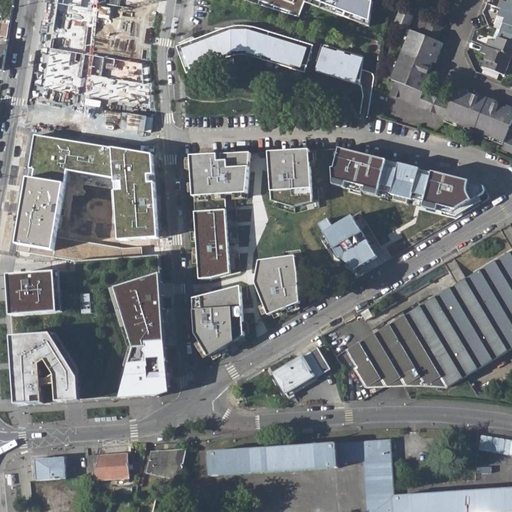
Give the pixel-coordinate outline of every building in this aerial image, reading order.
[(98,0),(59,0),(52,47),(85,52),(89,27),(94,27),(98,0)] [(372,0),(371,0),(243,0),(299,18),(305,2),(369,27),(372,0)] [(502,9),(511,13),(511,0),(508,0),(508,2),(501,0),(500,0),(497,8),(502,9)] [(500,31),(511,35),(511,13),(502,9),(498,17),(505,20),(500,31)] [(393,27),(407,33),(413,18),(399,12),(393,27)] [(505,20),(498,17),(494,28),(500,31),(505,20)] [(389,98),(424,112),(430,98),(423,95),(431,75),(428,74),(421,71),(425,62),(432,65),(434,66),(443,45),(437,43),(443,29),(428,23),(422,37),(410,33),(390,82),(394,84),(389,98)] [(2,37),(9,38),(10,25),(4,24),(2,37)] [(190,73),(210,66),(214,64),(213,61),(227,56),(226,54),(231,52),(237,51),(243,51),(247,51),(251,52),(255,53),(254,55),(262,57),(261,60),(272,63),(273,60),(290,65),(289,69),(301,72),(304,62),(309,62),(308,54),(312,53),(311,45),(301,42),(299,47),(294,45),(295,44),(287,42),(287,38),(279,39),(279,36),(271,37),(271,39),(265,37),(265,31),(258,32),(258,29),(248,29),(248,26),(246,26),(232,27),(233,31),(219,31),(219,35),(212,34),(212,37),(205,36),(205,40),(192,46),(190,42),(180,46),(179,54),(183,54),(183,57),(183,62),(186,63),(190,73)] [(511,57),(511,35),(500,31),(496,43),(489,40),(486,47),(511,57)] [(345,52),(333,49),(333,47),(324,45),(316,72),(328,76),(329,72),(335,73),(334,78),(356,84),(357,80),(360,81),(364,56),(345,51),(345,52)] [(503,76),(511,57),(486,47),(482,46),(480,53),(486,55),(482,67),(503,76)] [(234,56),(246,56),(261,60),(262,57),(254,55),(255,53),(251,52),(247,51),(243,51),(237,51),(231,52),(226,54),(227,56),(213,61),(214,64),(234,56)] [(143,64),(86,55),(79,102),(146,111),(143,64)] [(290,65),(273,60),(272,63),(289,69),(290,65)] [(428,74),(432,65),(425,62),(421,71),(428,74)] [(450,106),(443,103),(437,117),(445,120),(444,122),(503,145),(501,151),(511,155),(511,108),(507,107),(506,110),(503,117),(494,114),(497,106),(498,103),(477,95),(476,98),(473,105),(463,102),(466,94),(468,91),(457,87),(450,106)] [(476,98),(466,94),(463,102),(473,105),(476,98)] [(424,112),(437,117),(443,103),(430,98),(424,112)] [(506,110),(497,106),(494,114),(503,117),(506,110)] [(36,135),(17,254),(64,262),(143,256),(142,247),(123,249),(59,238),(69,172),(115,180),(120,241),(160,238),(154,155),(36,135)] [(333,169),(335,186),(458,218),(491,198),(483,184),(340,148),(335,170),(333,169)] [(313,150),(271,152),(274,203),(296,210),(317,206),(313,150)] [(255,153),(193,156),(196,201),(227,199),(251,198),(255,153)] [(196,201),(202,280),(213,279),(233,274),(227,199),(196,201)] [(379,258),(354,217),(325,234),(342,263),(344,261),(356,271),(379,258)] [(448,388),(511,349),(511,252),(346,352),(357,369),(356,370),(366,388),(448,388)] [(77,267),(78,274),(10,278),(20,406),(159,396),(171,389),(162,255),(143,256),(77,261),(77,267)] [(302,306),(297,257),(260,262),(257,286),(270,317),(302,306)] [(245,339),(242,287),(195,300),(197,336),(211,359),(245,339)] [(287,394),(290,400),(295,397),(293,394),(317,380),(316,378),(330,370),(318,349),(274,374),(285,394),(287,394)] [(391,440),(328,444),(329,469),(339,468),(339,463),(364,461),(368,511),(404,511),(403,497),(395,497),(391,440)] [(328,444),(263,449),(265,473),(329,469),(328,444)] [(263,449),(210,452),(212,477),(265,473),(263,449)] [(152,452),(148,474),(182,472),(187,450),(152,452)] [(95,478),(94,482),(130,479),(128,454),(99,456),(95,478)] [(88,457),(90,478),(95,478),(99,456),(88,457)] [(36,460),(37,481),(67,479),(65,458),(36,460)] [(511,511),(511,488),(468,492),(469,511),(511,511)] [(469,511),(468,492),(403,497),(404,511),(469,511)]
